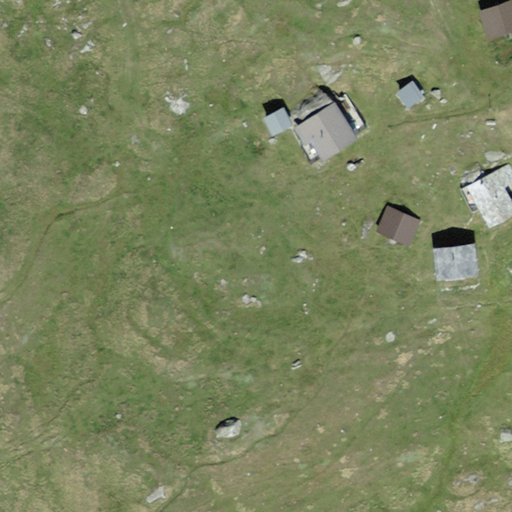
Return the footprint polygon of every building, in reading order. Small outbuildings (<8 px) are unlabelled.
[(511,10),(487,19),(495,41),(511,34),(511,10)] [(425,103),(414,88),(404,96),(415,111),(425,103)] [(361,140),(339,111),(308,134),(330,163),(361,140)] [(296,125),(288,115),(273,126),(281,137),(296,125)] [(511,223),(511,192),(505,182),(478,200),(500,232),(511,223)] [(421,226),(393,213),(383,234),(411,247),(421,226)] [(485,277),(481,251),(450,256),(454,282),(485,277)]
